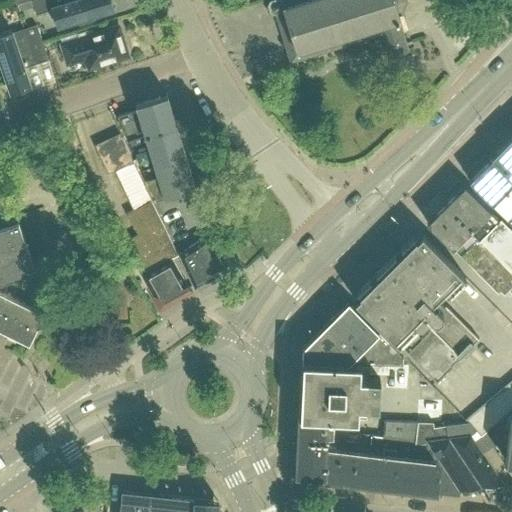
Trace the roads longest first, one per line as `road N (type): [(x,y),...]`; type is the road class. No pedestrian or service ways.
road 1 (residential): [(0,123),(199,54)]
road 2 (residential): [(257,295),(232,293),(203,308),(111,371),(107,394)]
road 3 (secondary): [(242,369),(295,288),(344,237)]
road 4 (secondary): [(20,468),(57,457),(109,425),(170,414)]
road 5 (unclassified): [(276,163),(243,128),(199,54)]
road 6 (secondary): [(423,149),(511,59)]
road 7 (secondary): [(344,237),(417,169),(423,149)]
